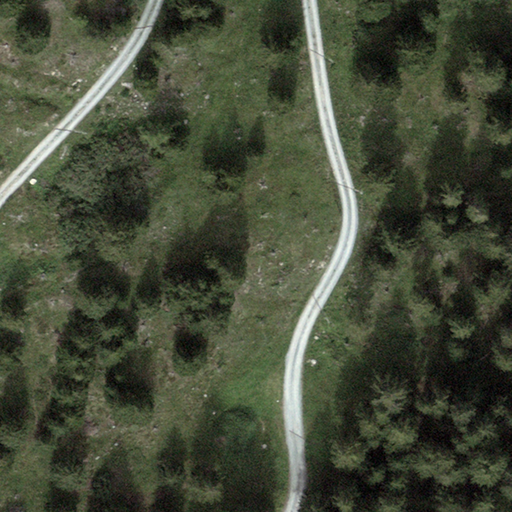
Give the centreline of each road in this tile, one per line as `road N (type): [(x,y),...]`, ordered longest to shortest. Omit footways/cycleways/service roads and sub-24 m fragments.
road 1 (track): [(289,511),(298,336),(353,209),(326,126),(307,0)]
road 2 (track): [(155,0),(130,46),(0,199)]
